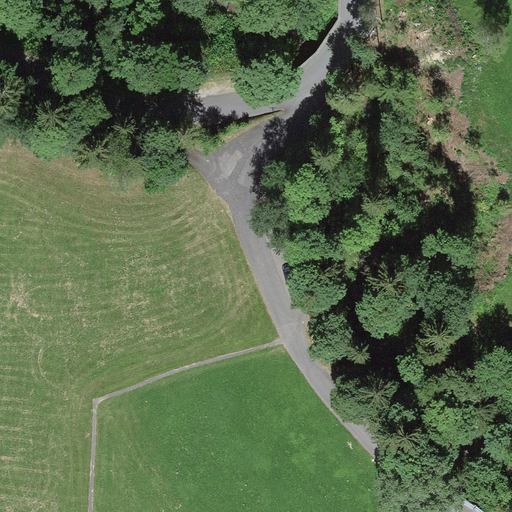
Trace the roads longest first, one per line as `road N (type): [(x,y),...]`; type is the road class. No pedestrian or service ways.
road 1 (residential): [(226,115),(292,341),(358,429),(452,511)]
road 2 (track): [(292,341),(172,372),(100,404),(97,511)]
road 3 (residential): [(0,62),(135,112),(226,115)]
road 4 (residential): [(362,0),(358,29),(296,87),(263,107),(226,115)]
